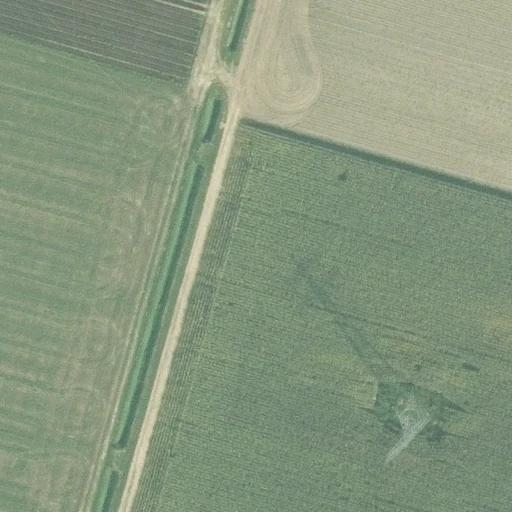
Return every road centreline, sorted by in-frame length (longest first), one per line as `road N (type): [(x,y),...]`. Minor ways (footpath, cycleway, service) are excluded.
road 1 (track): [(81,511),(223,0)]
road 2 (track): [(124,511),(243,75),(205,66)]
